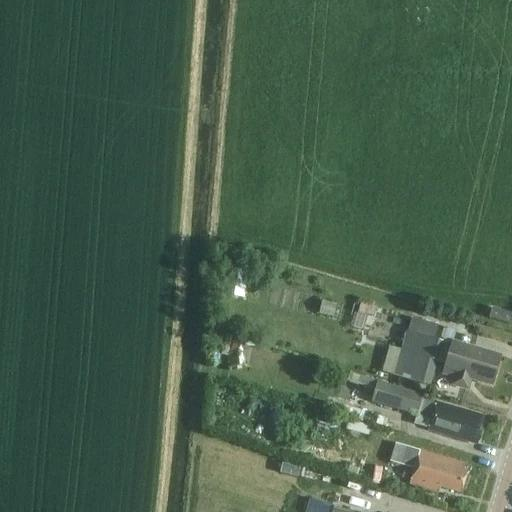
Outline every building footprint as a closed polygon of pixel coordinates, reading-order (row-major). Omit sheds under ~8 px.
[(230,268),(226,295),(245,298),(248,271),(230,268)] [(490,318),(511,324),(511,320),(511,312),(493,307),(490,318)] [(447,365),(445,372),(454,375),(450,386),(468,392),(473,377),(494,384),(503,357),(453,341),(457,330),(439,325),(412,316),(395,374),(432,385),(438,363),(447,365)] [(220,333),(214,352),(229,357),(229,354),(234,337),(220,333)] [(234,337),(229,354),(232,355),(234,366),(246,365),(244,351),(247,341),(234,337)] [(338,377),(375,388),(377,381),(340,369),(338,377)] [(374,392),(372,400),(374,401),(397,408),(399,400),(402,391),(377,383),(374,392)] [(482,442),(488,423),(484,422),(486,417),(423,397),(415,423),(429,428),(428,430),(473,444),(474,440),(482,442)] [(315,421),(339,428),(341,422),(317,415),(315,421)] [(346,429),(369,436),(371,426),(349,420),(346,429)] [(467,464),(397,443),(392,461),(415,468),(411,481),(439,490),(441,485),(462,492),(469,472),(465,471),(467,464)] [(331,511),(333,506),(309,499),(305,511),(331,511)]
